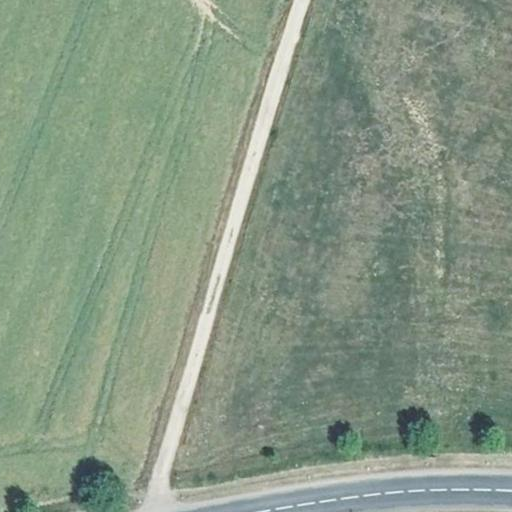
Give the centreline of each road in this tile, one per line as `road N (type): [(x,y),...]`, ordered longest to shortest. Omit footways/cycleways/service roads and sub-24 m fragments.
road 1 (track): [(163,511),(161,477),(303,0)]
road 2 (secondary): [(259,511),(374,493),(511,489)]
